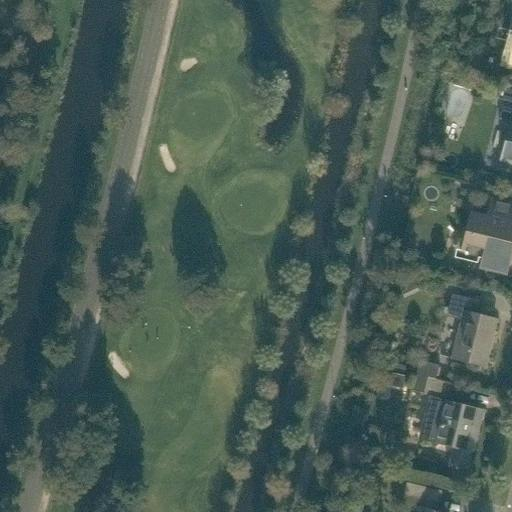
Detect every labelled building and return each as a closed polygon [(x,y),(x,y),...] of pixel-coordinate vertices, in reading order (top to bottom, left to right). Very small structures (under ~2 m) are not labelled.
[(511,109),(501,107),(498,120),(511,123),(502,162),(511,164),(511,109)] [(471,213),(463,245),(485,250),(480,268),(505,274),(508,263),(511,263),(511,203),(491,199),(487,217),(471,213)] [(476,315),(479,300),(452,293),(448,309),(464,313),(453,359),(484,366),(495,320),(476,315)] [(435,379),(439,366),(419,361),(416,375),(435,379)] [(459,385),(435,379),(416,375),(412,390),(455,401),(459,385)] [(430,399),(420,438),(432,441),(454,447),(449,466),(466,470),(470,451),(472,451),(481,412),(454,405),(430,399)] [(432,511),(438,491),(407,483),(399,511),(432,511)]
